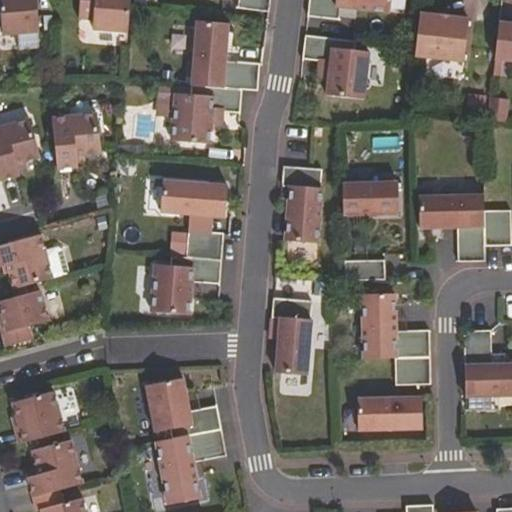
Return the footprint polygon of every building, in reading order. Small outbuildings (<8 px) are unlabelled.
[(1,0),(4,34),(40,31),(38,0),(1,0)] [(131,0),(81,0),(80,18),(95,19),(94,28),(129,31),(131,0)] [(239,0),(238,10),(269,14),(270,0),(239,0)] [(310,0),(308,17),(339,21),(341,7),(391,12),(392,0),(310,0)] [(420,14),(415,57),(463,62),(468,20),(420,14)] [(229,25),(196,23),(191,86),(242,90),(251,91),(258,91),(260,64),(226,61),(229,25)] [(511,24),(500,23),(495,59),(511,61),(511,24)] [(354,42),(306,36),(303,60),(331,63),(327,96),(364,100),(367,53),(353,52),(354,42)] [(190,95),(176,94),(172,142),(210,145),(213,112),(240,114),(242,90),(191,86),(190,95)] [(493,98),(492,119),(506,120),(507,98),(493,98)] [(102,152),(98,113),(53,118),(59,168),(79,166),(78,155),(102,152)] [(41,157),(31,119),(0,127),(0,176),(1,180),(21,174),(18,163),(41,157)] [(290,188),(286,242),(317,244),(322,190),(320,190),(322,170),(284,167),(282,187),(290,188)] [(228,186),(164,181),(161,213),(225,218),(228,186)] [(398,183),(343,184),(344,216),(399,215),(398,183)] [(419,197),(420,229),(457,228),(458,262),(485,262),(485,247),(484,212),(484,196),(419,197)] [(484,212),(485,247),(511,246),(511,211),(484,212)] [(186,258),(222,261),(224,234),(189,231),(186,258)] [(16,288),(54,278),(41,235),(0,245),(0,266),(9,264),(16,288)] [(186,258),(171,257),(170,266),(156,265),(152,310),(190,313),(193,280),(220,282),(222,261),(186,258)] [(345,262),(346,281),(385,280),(385,261),(345,262)] [(0,301),(7,331),(4,331),(7,345),(33,338),(30,325),(49,319),(41,290),(0,301)] [(430,358),(430,330),(396,331),(395,294),(363,295),(365,360),(430,358)] [(311,302),(273,299),(272,319),(280,320),(276,374),(308,376),(312,322),(309,322),(311,302)] [(511,364),(493,365),(492,331),(464,332),(465,366),(466,398),(511,396),(511,364)] [(430,358),(396,359),(397,386),(431,385),(430,358)] [(164,432),(165,441),(221,430),(217,406),(188,412),(182,379),(145,386),(154,434),(164,432)] [(25,442),(66,431),(54,391),(14,402),(25,442)] [(358,431),(423,430),(422,398),(358,399),(358,431)] [(165,441),(156,442),(167,506),(200,500),(193,463),(227,457),(221,430),(165,441)] [(40,474),(29,476),(35,496),(60,489),(84,483),(72,439),(34,450),(40,474)] [(87,511),(83,498),(63,503),(60,489),(35,496),(38,510),(43,509),(43,511),(87,511)]
